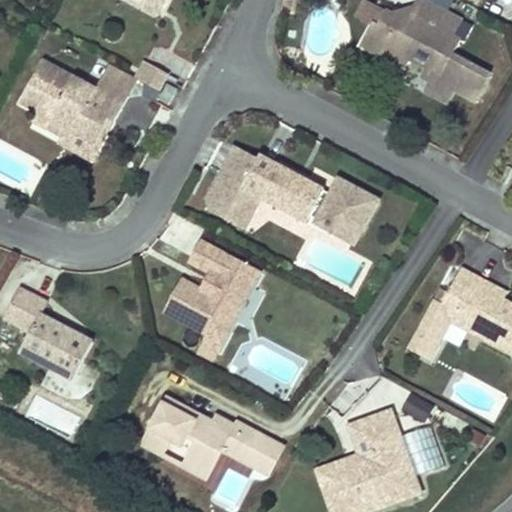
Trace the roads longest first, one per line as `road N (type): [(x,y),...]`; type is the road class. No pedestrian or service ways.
road 1 (residential): [(232,66),(151,209),(118,244),(70,250),(0,224)]
road 2 (residential): [(511,218),(232,66)]
